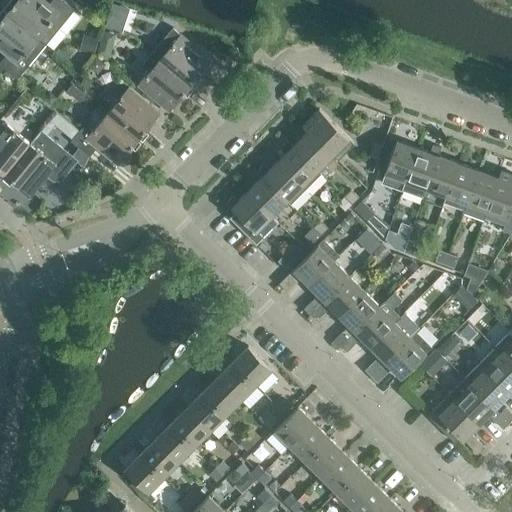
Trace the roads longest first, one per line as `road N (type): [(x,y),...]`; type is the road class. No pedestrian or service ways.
road 1 (residential): [(455,498),(163,201)]
road 2 (tertiary): [(511,123),(316,59),(290,71),(163,201)]
road 3 (tertiary): [(119,231),(100,252),(11,294)]
road 4 (tertiary): [(3,266),(119,231)]
